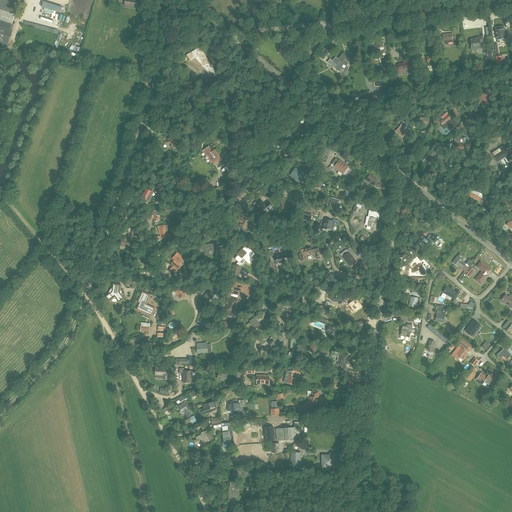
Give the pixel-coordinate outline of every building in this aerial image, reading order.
[(19,5),(0,0),(0,19),(12,24),(19,5)] [(0,42),(6,44),(8,45),(12,31),(10,30),(0,26),(0,42)] [(505,39),(505,38),(504,29),(496,30),(497,43),(500,43),(499,40),(505,39)] [(443,41),(440,41),(441,47),(443,47),(443,41),(445,41),(446,45),(449,44),(448,43),(453,42),(452,33),(442,35),(442,37),(443,41)] [(481,48),(480,41),(482,41),(482,37),(475,38),(470,39),(472,49),(481,48)] [(285,48),(281,46),(279,52),(289,57),(294,46),(295,46),(296,42),(288,39),(285,48)] [(383,45),(383,41),(378,42),(378,44),(370,45),(371,52),(380,51),(380,50),(384,50),(383,45)] [(202,63),(201,63),(203,67),(204,66),(210,76),(216,72),(200,47),(187,55),(190,61),(198,56),(202,63)] [(324,60),(329,53),(326,51),(321,57),(324,60)] [(336,58),(333,62),(338,65),(337,66),(337,67),(337,68),(337,69),(337,70),(338,71),(341,74),(340,75),(342,76),(344,79),(348,74),(347,73),(350,70),(348,68),(349,67),(347,66),(349,63),(345,59),(347,57),(343,54),(338,59),(336,58)] [(438,68),(437,64),(434,54),(430,55),(427,56),(428,56),(426,57),(429,67),(432,66),(433,69),(438,68)] [(395,66),(395,67),(396,73),(408,71),(408,73),(412,72),(410,60),(404,61),(404,63),(398,64),(398,66),(395,66)] [(198,80),(192,76),(188,82),(194,86),(198,80)] [(480,90),(481,94),(477,96),(479,102),(492,98),(489,91),(487,92),(486,88),(480,90)] [(372,99),(370,91),(358,94),(360,101),(363,101),(363,103),(369,102),(368,99),(372,99)] [(452,117),(449,114),(447,116),(444,112),(440,115),(444,119),(440,123),(442,126),(441,126),(444,130),(446,128),(449,131),(454,126),(449,120),(452,117)] [(429,122),(428,122),(428,118),(420,117),(420,123),(423,123),(423,126),(429,127),(429,122)] [(309,124),(307,122),(304,126),(299,123),(295,131),(302,135),(309,124)] [(402,137),(407,131),(401,125),(395,132),(402,137)] [(173,148),(173,150),(176,150),(177,149),(184,151),(185,146),(178,144),(179,139),(175,138),(173,138),(173,137),(169,136),(168,138),(167,139),(167,140),(167,141),(168,141),(167,143),(172,144),(171,148),(173,148)] [(460,152),(460,149),(465,149),(465,146),(468,146),(468,142),(470,142),(471,142),(471,137),(466,137),(464,137),(460,139),(455,138),(455,146),(454,146),(454,148),(453,148),(453,152),(460,152)] [(508,163),(511,159),(503,146),(491,155),(496,161),(497,160),(499,162),(504,158),(508,163)] [(203,150),(207,155),(210,159),(209,159),(211,162),(212,161),(214,164),(221,159),(217,152),(215,150),(213,152),(212,152),(208,147),(203,150)] [(439,151),(433,147),(424,159),(430,164),(433,160),(439,151)] [(441,162),(445,158),(439,154),(436,158),(441,162)] [(335,159),(331,165),(334,167),(333,168),(342,175),(348,168),(339,161),(338,162),(335,159)] [(299,170),(295,168),(290,175),(300,182),(305,174),(299,169),(299,170)] [(381,188),(383,185),(369,175),(366,180),(377,188),(378,186),(381,188)] [(221,196),(217,188),(213,190),(214,191),(211,192),(214,199),(221,196)] [(153,193),(146,189),(141,198),(146,200),(147,199),(149,200),(153,193)] [(472,189),(469,195),(480,201),(482,196),(479,194),(479,193),(472,189)] [(206,196),(195,191),(192,197),(203,203),(206,196)] [(277,202),(278,202),(279,210),(286,208),(284,196),(277,197),(277,198),(276,198),(277,202)] [(325,208),(328,209),(328,210),(335,212),(339,200),(332,198),(329,197),(325,208)] [(245,213),(248,205),(239,201),(235,209),(245,213)] [(264,216),(274,207),(269,201),(264,205),(261,201),(255,206),(264,216)] [(369,217),(367,217),(367,220),(368,220),(367,221),(366,221),(366,224),(368,225),(367,229),(375,230),(376,224),(375,224),(376,218),(378,219),(379,212),(370,211),(369,217)] [(312,215),(310,214),(309,216),(306,215),(306,214),(304,213),(301,221),(309,224),(312,215)] [(236,221),(241,223),(239,228),(247,231),(248,227),(251,222),(243,219),(238,217),(236,221)] [(335,222),(333,221),(325,219),(323,227),(323,228),(327,230),(328,228),(332,230),(335,222)] [(313,233),(318,235),(321,225),(316,224),(313,233)] [(159,227),(158,227),(160,236),(160,239),(161,239),(170,237),(167,225),(165,225),(159,227)] [(440,234),(437,238),(434,236),(433,237),(430,235),(427,238),(430,241),(429,242),(433,245),(435,243),(438,246),(445,238),(440,234)] [(129,247),(131,239),(120,237),(118,246),(129,247)] [(202,246),(198,246),(200,256),(204,255),(205,255),(209,254),(209,251),(215,250),(213,243),(205,245),(202,246)] [(245,246),(242,249),(241,249),(237,254),(238,254),(234,259),(239,263),(243,259),(249,265),(253,259),(252,258),(255,253),(248,248),(245,246)] [(317,258),(327,256),(325,249),(321,250),(320,247),(315,248),(315,250),(313,251),(312,248),(298,251),(301,261),(307,259),(306,255),(316,252),(317,258)] [(352,266),(357,262),(353,257),(358,253),(354,248),(352,250),(350,248),(347,251),(348,253),(343,257),(352,266)] [(144,249),(139,259),(143,261),(149,263),(153,254),(144,249)] [(182,260),(184,258),(177,253),(172,259),(174,260),(170,264),(177,270),(178,268),(179,269),(183,264),(182,261),(182,260)] [(278,264),(279,263),(285,261),(283,254),(270,258),(272,263),(270,264),(272,272),(277,270),(275,265),(276,264),(277,266),(276,264),(278,263),(278,264)] [(464,257),(460,254),(458,256),(457,256),(452,262),(458,266),(462,268),(465,264),(462,261),(463,260),(461,259),(464,257)] [(408,272),(408,273),(409,273),(409,277),(408,277),(428,277),(427,277),(427,273),(428,273),(428,272),(427,272),(427,271),(428,271),(429,269),(431,268),(424,260),(421,262),(421,261),(417,258),(408,265),(409,266),(409,265),(411,268),(410,269),(410,271),(410,272),(409,272),(408,272)] [(482,271),(475,280),(481,284),(488,276),(487,275),(491,270),(481,262),(477,267),(482,271)] [(240,266),(233,265),(232,275),(239,276),(240,266)] [(179,279),(189,279),(189,273),(187,273),(187,271),(184,271),(184,272),(182,272),(182,275),(179,275),(179,279)] [(137,280),(125,279),(125,284),(131,285),(131,288),(137,289),(137,280)] [(121,284),(112,283),(112,288),(111,289),(110,290),(109,291),(109,293),(105,296),(109,302),(114,299),(116,299),(119,303),(125,299),(121,294),(122,293),(121,290),(120,290),(121,284)] [(190,285),(191,293),(199,293),(198,285),(190,285)] [(185,289),(185,286),(181,286),(172,287),(173,291),(172,291),(173,297),(177,296),(181,296),(181,299),(185,298),(184,295),(186,294),(186,292),(185,292),(185,289)] [(456,292),(447,286),(443,293),(447,295),(446,297),(454,302),(460,292),(457,290),(456,292)] [(213,287),(209,292),(203,298),(208,303),(210,301),(214,304),(221,295),(219,294),(220,293),(213,287)] [(226,310),(227,311),(225,315),(232,316),(233,312),(234,313),(237,300),(230,298),(231,291),(228,290),(226,297),(225,303),(227,304),(226,310)] [(144,312),(145,311),(152,314),(155,308),(146,304),(149,296),(143,293),(139,301),(141,302),(138,309),(144,312)] [(511,308),(511,306),(511,297),(509,296),(508,297),(506,295),(501,300),(505,303),(507,301),(509,303),(507,305),(511,308)] [(415,303),(420,304),(421,298),(412,297),(412,299),(411,299),(410,305),(415,306),(415,303)] [(347,307),(347,313),(348,313),(348,316),(354,316),(354,313),(358,313),(358,314),(362,315),(362,313),(363,313),(363,309),(364,309),(364,305),(356,305),(356,302),(355,302),(351,302),(350,302),(350,305),(348,305),(348,307),(347,307)] [(469,304),(467,307),(472,310),(474,307),(475,304),(471,302),(469,304)] [(444,323),(447,309),(437,307),(436,310),(438,310),(436,321),(444,323)] [(248,334),(261,325),(257,320),(251,324),(250,322),(243,328),(248,334)] [(474,321),(466,331),(473,336),(481,326),(474,321)] [(339,329),(330,324),(326,331),(328,332),(327,334),(334,338),(339,329)] [(403,324),(400,336),(401,336),(409,337),(410,338),(410,333),(411,334),(413,326),(407,325),(403,324)] [(429,324),(426,328),(442,341),(445,337),(429,324)] [(190,343),(195,334),(192,332),(190,334),(189,334),(186,341),(190,343)] [(282,340),(274,333),(270,339),(277,346),(282,340)] [(459,335),(454,341),(465,349),(469,344),(459,335)] [(430,340),(427,350),(434,352),(436,347),(433,346),(434,342),(430,340)] [(507,351),(510,349),(511,347),(505,341),(501,345),(504,348),(497,355),(501,358),(503,356),(506,359),(511,354),(507,351)] [(205,344),(205,343),(197,344),(198,350),(196,350),(196,353),(198,353),(198,354),(206,353),(206,352),(212,351),(211,344),(209,344),(205,344)] [(304,346),(297,345),(296,351),(309,353),(310,352),(312,354),(319,347),(314,343),(309,348),(304,347),(304,346)] [(460,357),(464,360),(467,355),(463,353),(465,350),(459,346),(454,352),(460,357)] [(348,355),(332,351),(331,356),(336,357),(336,356),(338,357),(337,361),(338,362),(337,365),(342,366),(342,369),(346,370),(347,366),(346,366),(348,355)] [(156,368),(155,375),(156,375),(156,378),(162,379),(167,379),(167,374),(167,372),(172,373),(172,369),(167,369),(156,368)] [(296,378),(297,374),(300,374),(301,370),(294,368),(293,372),(287,370),(283,382),(292,385),(294,385),(296,378)] [(183,369),(179,369),(179,374),(183,374),(183,383),(191,383),(191,371),(183,371),(183,369)] [(220,371),(217,378),(226,381),(228,374),(220,371)] [(496,381),(489,375),(488,377),(485,375),(484,376),(481,373),(477,379),(478,379),(477,380),(480,382),(483,383),(484,381),(492,386),(496,381)] [(269,376),(258,375),(257,383),(264,383),(264,384),(268,384),(269,376)] [(311,391),(311,396),(309,396),(308,403),(317,403),(317,397),(319,397),(319,391),(311,391)] [(188,418),(191,416),(189,410),(191,409),(188,404),(189,403),(186,400),(188,399),(186,395),(179,398),(181,403),(183,402),(184,403),(179,406),(184,415),(186,414),(188,418)] [(244,409),(244,406),(243,400),(239,400),(239,403),(227,404),(228,411),(228,410),(228,411),(233,411),(232,409),(244,409)] [(203,409),(205,413),(211,411),(212,412),(213,412),(213,411),(218,409),(215,401),(207,404),(207,403),(203,405),(204,408),(203,409)] [(194,416),(189,418),(192,424),(197,421),(194,416)] [(295,427),(276,429),(277,441),(300,439),(299,427),(301,426),(301,421),(294,422),(295,427)] [(223,432),(222,432),(223,437),(222,443),(227,443),(227,444),(228,444),(228,443),(231,444),(229,431),(227,431),(226,426),(222,427),(223,432)] [(273,427),(270,427),(265,428),(266,434),(266,440),(269,440),(274,440),(273,427)] [(200,434),(197,436),(203,447),(210,443),(204,432),(200,434)] [(280,452),(280,443),(271,443),(272,452),(280,452)] [(329,454),(321,454),(322,468),(335,468),(335,460),(337,460),(337,453),(329,452),(329,454)] [(301,453),(291,453),(291,466),(300,466),(301,453)] [(238,499),(238,488),(229,488),(229,499),(233,499),(233,501),(233,502),(237,502),(238,501),(238,499)]
